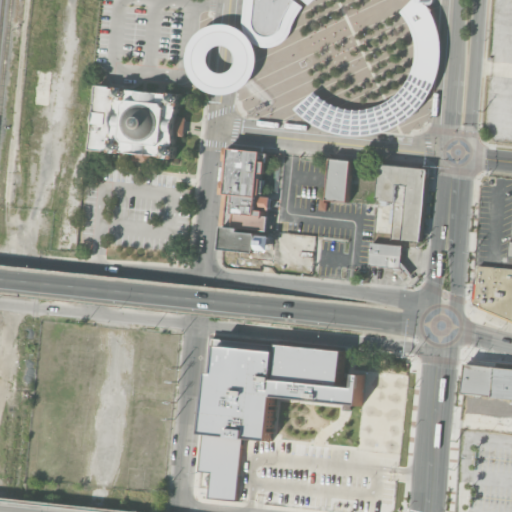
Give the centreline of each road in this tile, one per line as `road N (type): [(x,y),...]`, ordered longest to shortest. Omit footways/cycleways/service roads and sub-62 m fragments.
road 1 (residential): [(433,305),(0,256)]
road 2 (residential): [(0,303),(430,349)]
road 3 (secondary): [(455,0),(432,326)]
road 4 (primary): [(262,307),(0,280)]
road 5 (residential): [(203,275),(179,511)]
road 6 (residential): [(444,153),(218,131)]
road 7 (residential): [(203,275),(223,92)]
road 8 (secondary): [(437,511),(453,331)]
road 9 (primary): [(432,326),(262,307)]
road 10 (secondary): [(466,155),(479,0)]
road 11 (secondary): [(432,326),(420,459)]
